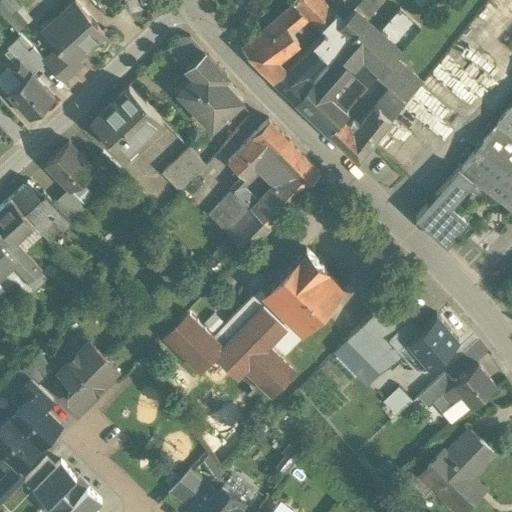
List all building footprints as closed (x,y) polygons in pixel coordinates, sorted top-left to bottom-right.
[(32,16),(18,0),(3,0),(0,3),(0,9),(17,29),(32,16)] [(334,14),(320,0),(299,0),(294,5),(306,18),(307,17),(319,29),(334,14)] [(370,18),(381,5),(375,0),(363,0),(357,7),(370,18)] [(75,2),(60,17),(64,21),(52,31),(64,44),(77,57),(84,50),(85,51),(86,50),(86,49),(102,34),(103,35),(104,34),(75,2)] [(294,5),(242,48),(263,69),(298,42),(291,32),(306,18),(294,5)] [(399,7),(378,31),(399,51),(420,26),(399,7)] [(312,80),(294,100),(328,132),(339,119),(347,111),(334,99),(337,95),(330,89),(361,53),(382,72),(396,55),(399,51),(378,31),(353,9),(342,23),(340,24),(353,35),(329,61),(312,80)] [(334,14),(319,29),(324,34),(312,45),(324,55),(323,56),(329,61),(353,35),(340,24),(342,23),(334,14)] [(64,21),(60,17),(44,30),(58,46),(60,44),(62,46),(64,44),(52,31),(64,21)] [(190,38),(179,37),(167,49),(186,68),(204,53),(190,38)] [(306,51),(298,42),(263,69),(274,80),(284,70),(286,71),(306,51)] [(59,48),(45,61),(63,80),(82,63),(77,57),(64,44),(62,46),(60,44),(58,46),(59,48)] [(306,51),(286,71),(284,70),(274,80),(285,91),(297,78),(300,81),(306,75),(323,56),(324,55),(312,45),(306,51)] [(204,53),(186,68),(195,78),(178,93),(212,129),(242,102),(222,81),(227,77),(204,53)] [(424,78),(396,55),(382,72),(377,78),(388,88),(404,101),(424,78)] [(31,71),(20,59),(11,67),(22,79),(31,71)] [(22,79),(7,93),(29,118),(54,96),(31,71),(22,79)] [(297,78),(285,91),(294,100),(312,80),(306,75),(300,81),(297,78)] [(128,86),(91,121),(124,155),(162,120),(128,86)] [(404,101),(388,88),(374,106),(391,119),(404,101)] [(511,102),(496,123),(511,135),(511,102)] [(374,106),(353,133),(348,128),(336,141),(358,161),(391,119),(374,106)] [(287,170),(261,197),(265,201),(257,210),(270,223),(304,188),(304,187),(319,173),(268,119),(252,134),(253,135),(271,153),(287,170)] [(348,128),(339,119),(328,132),(336,141),(348,128)] [(511,135),(496,123),(460,168),(459,169),(473,180),(511,210),(511,135)] [(253,135),(228,162),(246,179),(271,153),(253,135)] [(49,166),(69,187),(73,191),(94,171),(97,168),(91,162),(72,143),(49,166)] [(188,147),(160,173),(170,183),(179,192),(204,164),(188,147)] [(102,151),(91,162),(97,168),(94,171),(109,186),(123,173),(102,151)] [(459,167),(415,217),(445,245),(457,232),(465,239),(474,229),(450,206),(473,180),(459,169),(460,168),(459,167)] [(28,181),(11,197),(34,222),(33,223),(48,239),(69,219),(53,202),(44,192),(40,195),(28,181)] [(73,191),(69,187),(53,202),(69,219),(85,204),(73,191)] [(234,188),(223,199),(233,209),(244,198),(234,188)] [(11,197),(0,206),(0,224),(3,228),(14,240),(33,223),(34,222),(11,197)] [(257,210),(244,198),(233,209),(240,216),(226,231),(245,249),(270,223),(257,210)] [(223,199),(209,214),(226,231),(240,216),(233,209),(223,199)] [(14,240),(3,228),(0,231),(0,244),(8,253),(18,244),(14,240)] [(0,276),(12,265),(16,262),(8,253),(0,244),(0,276)] [(47,277),(18,244),(8,253),(16,262),(12,265),(34,289),(47,277)] [(325,268),(305,248),(264,292),(301,328),(302,327),(342,286),(324,269),(325,268)] [(253,295),(213,336),(188,311),(163,337),(200,372),(215,356),(237,378),(244,370),(271,396),(295,371),(281,357),(306,331),(302,327),(301,328),(264,292),(258,299),(253,295)] [(357,327),(348,337),(374,363),(381,370),(412,342),(408,338),(417,331),(386,298),(357,327)] [(417,331),(408,338),(412,342),(419,350),(429,363),(456,340),(436,315),(417,331)] [(89,340),(58,371),(72,384),(69,387),(69,399),(78,407),(117,368),(89,340)] [(419,350),(408,359),(413,366),(423,367),(423,368),(429,363),(419,350)] [(53,368),(37,353),(21,369),(31,379),(37,384),(53,368)] [(381,370),(374,363),(368,368),(376,376),(382,371),(381,370)] [(454,384),(442,394),(451,404),(451,405),(461,396),(471,407),(495,385),(477,364),(454,384)] [(444,372),(418,396),(427,408),(433,403),(441,413),(451,404),(442,394),(454,384),(444,372)] [(390,377),(376,392),(398,415),(413,401),(390,377)] [(37,384),(31,379),(21,390),(29,397),(31,396),(44,409),(53,400),(37,384)] [(29,397),(10,418),(39,446),(60,424),(44,409),(31,396),(29,397)] [(451,404),(441,413),(451,424),(471,407),(461,396),(451,405),(451,404)] [(39,446),(10,418),(0,427),(0,454),(4,455),(17,468),(39,446)] [(470,430),(448,453),(445,450),(428,467),(420,476),(433,488),(458,511),(465,511),(486,490),(473,477),(495,454),(470,430)] [(208,452),(206,449),(189,468),(192,470),(208,452)] [(24,480),(32,489),(33,489),(55,466),(46,458),(24,480)] [(101,500),(60,460),(55,466),(33,489),(32,489),(47,504),(44,507),(48,511),(89,511),(93,509),(101,500)] [(192,470),(189,468),(168,490),(190,506),(208,483),(192,470)] [(13,470),(0,483),(0,501),(1,503),(24,480),(13,470)] [(218,490),(208,483),(190,506),(185,511),(236,511),(244,502),(221,485),(218,490)]
